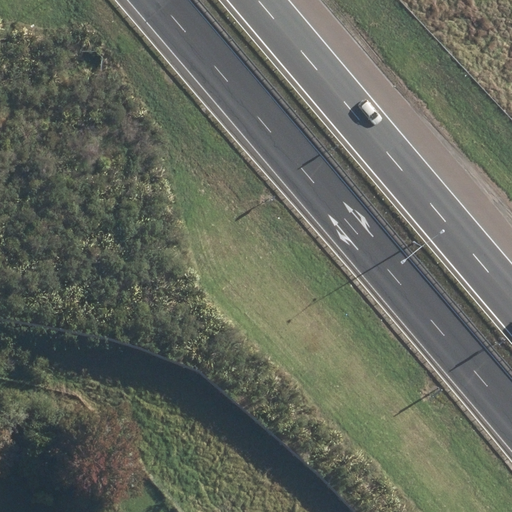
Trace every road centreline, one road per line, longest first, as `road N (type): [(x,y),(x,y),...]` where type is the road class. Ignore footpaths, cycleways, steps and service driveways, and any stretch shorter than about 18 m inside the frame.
road 1 (motorway): [(511,434),(137,0)]
road 2 (motorway): [(253,0),(511,315)]
